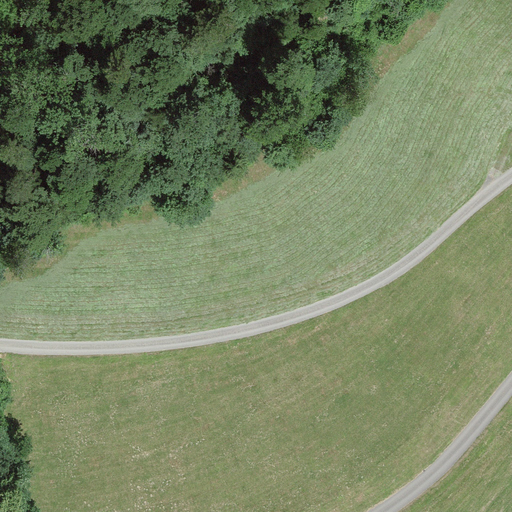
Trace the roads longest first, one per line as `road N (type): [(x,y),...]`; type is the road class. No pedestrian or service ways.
road 1 (unclassified): [(511,176),(411,261),(301,315),(144,346),(0,347)]
road 2 (unclassified): [(511,385),(421,485),(382,511)]
